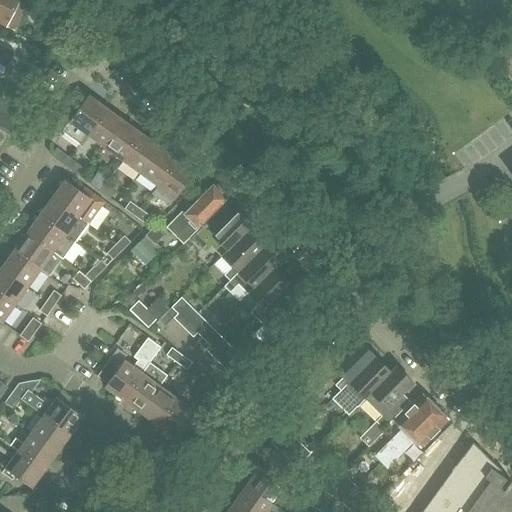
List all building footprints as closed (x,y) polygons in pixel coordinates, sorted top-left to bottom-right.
[(0,0),(0,30),(2,32),(18,0),(0,0)] [(511,42),(494,56),(511,81),(511,42)] [(0,64),(6,67),(12,55),(13,52),(0,45),(0,64)] [(28,94),(6,84),(0,96),(0,127),(10,132),(28,94)] [(87,133),(106,107),(87,94),(61,130),(80,143),(87,133)] [(87,133),(104,146),(123,119),(106,107),(87,133)] [(141,132),(123,119),(104,146),(122,159),(141,132)] [(0,127),(0,151),(10,132),(0,127)] [(122,159),(139,171),(158,145),(141,132),(122,159)] [(139,171),(157,184),(176,158),(158,145),(139,171)] [(58,147),(52,154),(54,156),(65,164),(70,156),(60,148),(58,147)] [(70,156),(65,164),(74,171),(80,163),(70,156)] [(176,158),(157,184),(152,190),(170,204),(175,197),(194,171),(176,158)] [(89,181),(99,189),(105,181),(94,174),(89,181)] [(65,178),(52,196),(78,216),(86,222),(103,199),(85,185),(82,190),(65,178)] [(115,189),(105,181),(99,189),(109,197),(115,189)] [(198,225),(226,197),(212,184),(184,212),(182,210),(166,226),(183,243),(200,226),(198,225)] [(89,224),(86,222),(78,216),(52,196),(39,213),(77,241),(89,224)] [(124,207),(134,215),(140,207),(129,199),(124,207)] [(150,214),(140,207),(134,215),(145,222),(150,214)] [(203,225),(192,237),(206,251),(212,245),(222,255),(227,250),(247,231),(248,232),(254,226),(236,208),(212,233),(204,225),(203,225)] [(39,213),(26,231),(53,251),(61,257),(63,259),(77,241),(39,213)] [(155,225),(132,247),(147,262),(162,246),(158,241),(164,235),(155,225)] [(61,257),(53,251),(26,231),(14,248),(40,268),(49,274),(61,257)] [(224,274),(230,280),(263,247),(248,232),(247,231),(227,250),(222,255),(233,266),(224,274)] [(115,243),(121,250),(130,241),(124,234),(115,243)] [(113,258),(121,250),(115,243),(106,252),(113,258)] [(230,280),(224,286),(229,292),(235,286),(238,283),(247,293),(248,292),(254,287),(274,268),(274,269),(279,263),(263,247),(230,280)] [(27,285),(40,268),(14,248),(1,266),(27,285)] [(93,266),(84,274),(91,281),(99,272),(106,265),(100,259),(93,266)] [(1,266),(0,266),(0,292),(15,303),(27,285),(1,266)] [(256,316),(289,284),(274,269),(274,268),(254,287),(248,292),(258,303),(250,311),(256,316)] [(73,276),(84,287),(91,281),(84,274),(79,269),(73,276)] [(305,299),(289,284),(256,316),(272,332),(305,299)] [(46,300),(53,305),(61,295),(54,289),(46,300)] [(0,319),(2,321),(15,303),(0,292),(0,319)] [(181,297),(168,311),(156,322),(163,329),(188,304),(181,297)] [(138,299),(129,308),(148,326),(157,317),(148,309),(138,299)] [(46,315),(53,305),(46,300),(39,309),(46,315)] [(197,332),(203,339),(213,328),(207,322),(197,332)] [(220,335),(213,328),(203,339),(210,345),(220,335)] [(149,363),(162,345),(149,336),(134,356),(138,359),(133,366),(124,359),(104,386),(122,400),(149,363)] [(336,384),(341,389),(374,355),(357,339),(333,364),(344,375),(336,384)] [(167,354),(177,361),(182,354),(172,346),(167,354)] [(193,361),(182,354),(177,361),(187,369),(193,361)] [(389,371),(374,355),(341,389),(333,398),(339,404),(348,395),(357,404),(365,395),(365,396),(371,390),(371,389),(389,371)] [(247,373),(233,359),(225,368),(239,381),(247,373)] [(166,375),(149,363),(122,400),(140,412),(159,385),(166,375)] [(384,426),(396,414),(388,406),(412,382),(395,365),(389,371),(371,389),(371,390),(365,396),(382,412),(383,411),(385,413),(378,420),(377,419),(365,430),(374,439),(385,427),(384,426)] [(18,383),(12,392),(19,396),(43,414),(70,433),(83,415),(72,408),(57,396),(56,396),(50,405),(31,391),(27,389),(34,380),(18,383)] [(177,398),(159,385),(140,412),(158,425),(177,398)] [(215,412),(227,396),(216,387),(204,403),(215,412)] [(11,407),(19,396),(12,392),(5,402),(11,407)] [(373,455),(380,462),(436,405),(423,393),(395,422),(401,427),(373,455)] [(195,411),(177,398),(158,425),(175,438),(195,411)] [(449,418),(436,405),(380,462),(386,468),(413,441),(420,447),(449,418)] [(43,414),(31,432),(57,451),(70,433),(43,414)] [(270,431),(276,437),(277,438),(287,428),(281,421),(270,431)] [(44,468),(57,451),(31,432),(23,443),(15,437),(11,444),(18,449),(44,468)] [(0,450),(11,458),(5,467),(1,472),(12,479),(15,474),(32,486),(44,468),(18,449),(11,444),(0,436),(0,450)] [(421,511),(511,511),(511,489),(509,487),(511,482),(511,480),(510,479),(509,481),(498,473),(500,469),(472,441),(421,511)] [(305,445),(295,456),(301,462),(312,452),(305,445)] [(298,466),(301,468),(308,475),(314,481),(324,471),(308,456),(298,466)] [(260,466),(247,483),(273,502),(281,493),(286,485),(260,466)] [(341,473),(325,490),(341,502),(355,487),(341,473)] [(247,483),(234,501),(249,511),(266,511),(273,502),(247,483)] [(360,483),(355,487),(341,502),(356,511),(364,511),(377,500),(360,483)] [(290,488),(284,495),(292,501),(293,501),(298,494),(290,488)] [(249,511),(234,501),(225,511),(249,511)]
